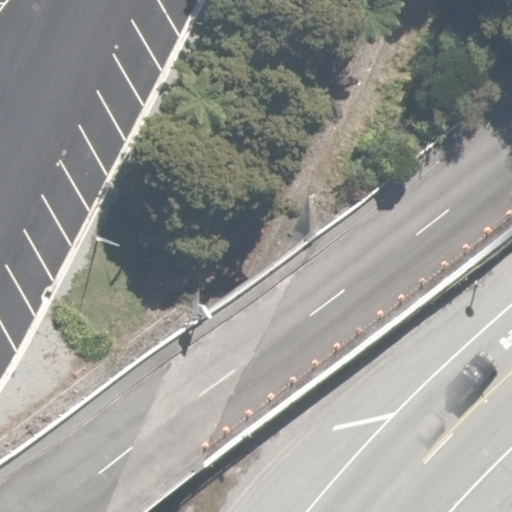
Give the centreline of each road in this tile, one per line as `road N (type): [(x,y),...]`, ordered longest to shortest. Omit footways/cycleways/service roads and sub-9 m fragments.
road 1 (residential): [(511,150),(17,511)]
road 2 (primary): [(377,511),(511,376)]
